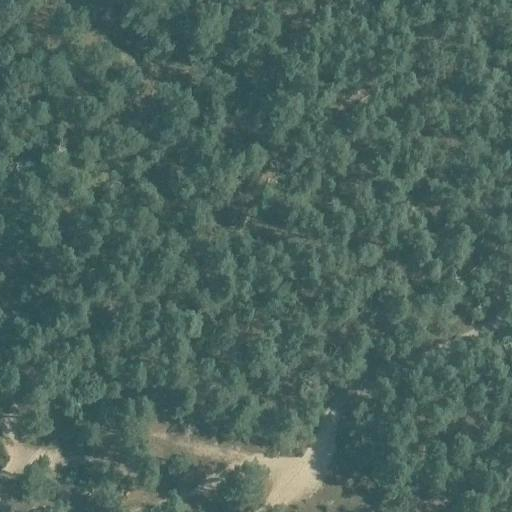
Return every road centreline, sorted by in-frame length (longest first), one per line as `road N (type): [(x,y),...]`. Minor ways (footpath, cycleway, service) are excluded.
road 1 (track): [(264,511),(287,495),(338,419),(485,331)]
road 2 (track): [(511,315),(485,331),(455,383),(430,453),(424,511)]
